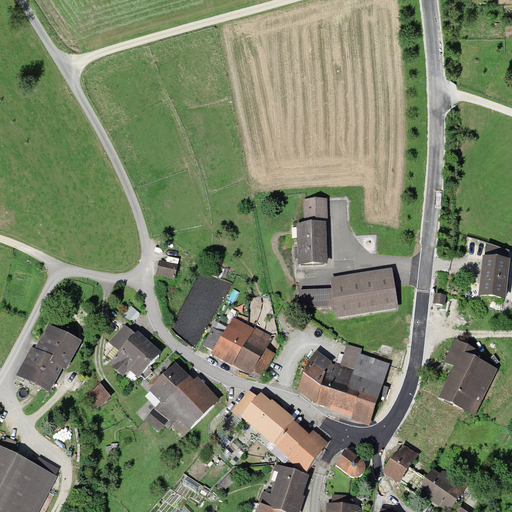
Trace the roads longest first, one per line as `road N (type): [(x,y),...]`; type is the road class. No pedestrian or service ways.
road 1 (unclassified): [(373,436),(408,384),(429,243),(435,84),(428,0)]
road 2 (residential): [(143,282),(140,226),(109,152),(80,91),(19,0)]
road 3 (residential): [(340,436),(275,392),(204,371),(157,331),(143,282)]
road 4 (track): [(65,67),(286,0)]
road 5 (residential): [(143,282),(57,268),(8,242)]
road 6 (track): [(57,268),(0,379)]
road 7 (track): [(114,394),(97,370),(105,279)]
